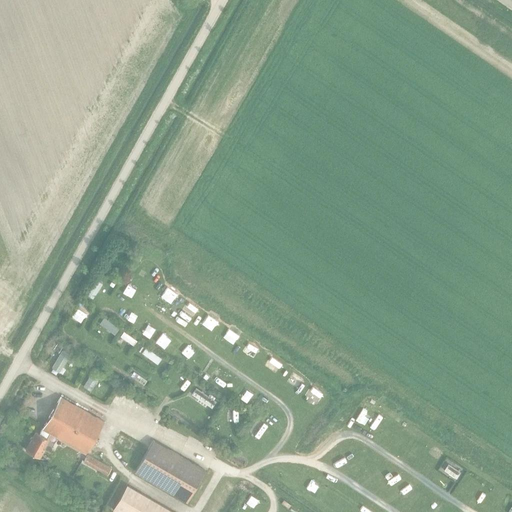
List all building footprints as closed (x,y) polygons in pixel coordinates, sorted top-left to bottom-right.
[(131,376),(144,385),(146,381),(133,372),(131,376)] [(191,394),(211,407),(216,401),(195,387),(191,394)] [(50,433),(86,453),(103,422),(60,397),(39,436),(35,434),(25,450),(40,459),(45,450),(41,448),(50,433)] [(134,472),(186,502),(205,470),(152,440),(134,472)] [(83,461),(106,475),(110,468),(87,454),(83,461)] [(455,478),(460,471),(448,463),(444,470),(455,478)] [(112,510),(115,511),(171,511),(126,485),(112,510)]
